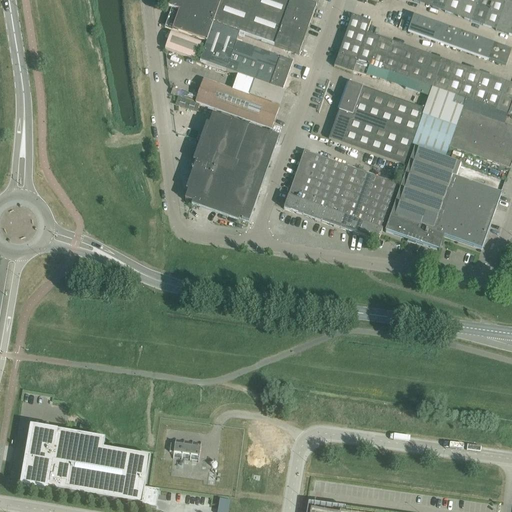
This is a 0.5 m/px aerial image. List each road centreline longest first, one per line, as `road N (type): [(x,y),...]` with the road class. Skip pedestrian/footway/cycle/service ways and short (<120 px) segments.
road 1 (tertiary): [(480,331),(187,290),(103,253)]
road 2 (unclassified): [(146,0),(175,227),(258,246)]
road 3 (unclassified): [(511,460),(316,436),(298,455),(289,511)]
road 4 (unclassified): [(258,246),(343,4)]
road 5 (unclassified): [(258,246),(492,278)]
road 6 (unclassified): [(8,0),(25,99),(22,149)]
road 7 (unclassified): [(384,18),(383,32),(511,70)]
road 8 (unclassified): [(511,48),(393,6),(384,18)]
